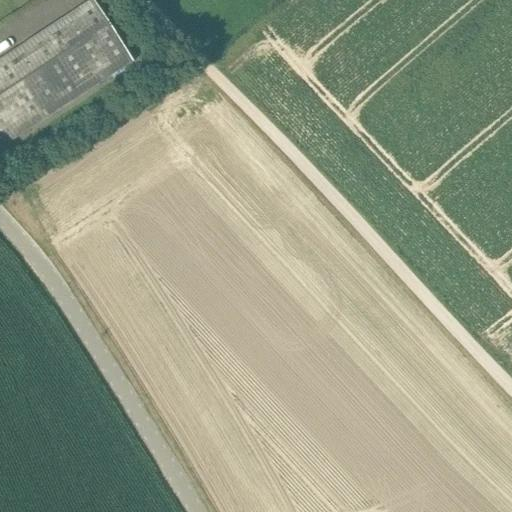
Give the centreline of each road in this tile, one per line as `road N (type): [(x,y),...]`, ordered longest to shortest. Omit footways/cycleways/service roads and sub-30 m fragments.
road 1 (track): [(149,0),(511,374)]
road 2 (unclassified): [(191,511),(46,273),(0,224)]
